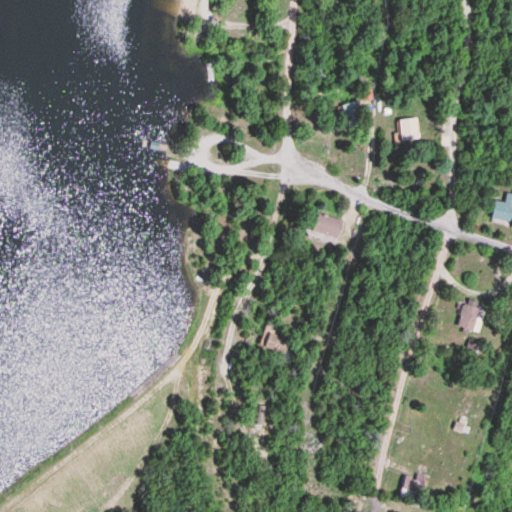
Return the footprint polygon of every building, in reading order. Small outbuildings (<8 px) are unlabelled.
[(341,105),(349,129),(363,125),(356,100),(341,105)] [(398,118),(398,140),(417,140),(417,118),(398,118)] [(511,223),(511,201),(492,202),(492,223),(511,223)] [(313,230),(337,237),(342,219),(318,212),(313,230)] [(477,301),(467,298),(457,325),(477,332),(484,310),(475,307),(477,301)] [(263,345),(283,354),(290,340),(270,331),(263,345)] [(423,477),(403,475),(401,497),(420,499),(423,477)]
